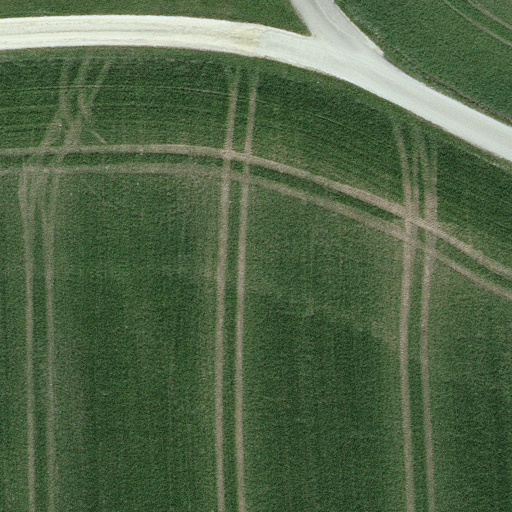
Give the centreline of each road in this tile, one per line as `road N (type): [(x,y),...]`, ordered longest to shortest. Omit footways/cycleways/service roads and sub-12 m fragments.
road 1 (track): [(0,34),(152,32),(327,54)]
road 2 (track): [(511,144),(327,54)]
